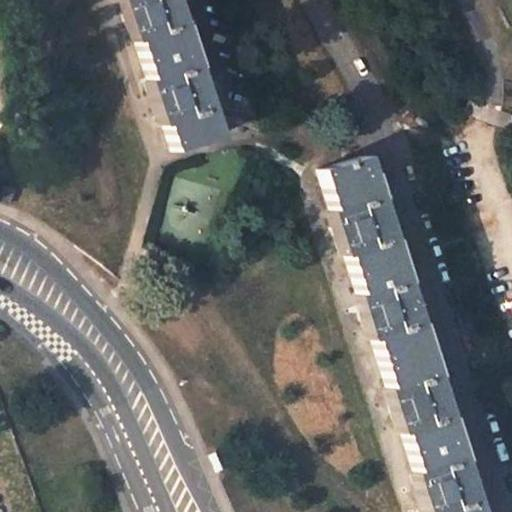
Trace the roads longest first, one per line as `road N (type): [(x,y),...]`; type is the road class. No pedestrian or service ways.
road 1 (tertiary): [(211,511),(107,327),(42,262),(0,234)]
road 2 (tertiary): [(0,288),(95,360),(168,511)]
